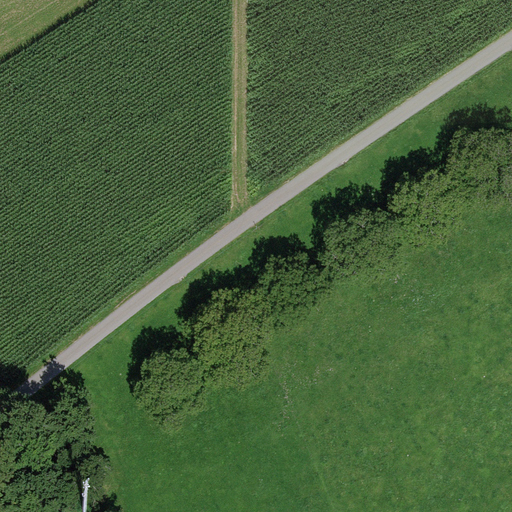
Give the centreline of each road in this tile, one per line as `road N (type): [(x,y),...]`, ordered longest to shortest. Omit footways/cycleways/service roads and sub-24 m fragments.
road 1 (unclassified): [(0,415),(233,233),(511,42)]
road 2 (track): [(240,0),(233,233),(343,511)]
